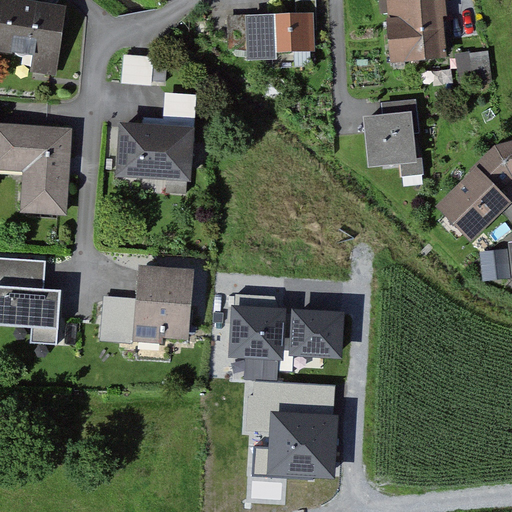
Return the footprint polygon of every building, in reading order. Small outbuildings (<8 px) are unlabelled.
[(3,0),(0,26),(0,46),(43,53),(41,69),(62,72),(72,8),(17,0),(3,0)] [(452,0),(397,0),(402,62),(457,57),(452,0)] [(320,14),(235,17),(236,48),(257,48),(257,59),(285,58),(284,50),(300,50),(316,49),(321,49),(320,14)] [(300,65),(316,65),(316,49),(300,50),(300,65)] [(497,79),(494,52),(463,56),(466,83),(497,79)] [(160,57),(130,55),(128,84),(158,86),(160,57)] [(171,107),(170,119),(150,118),(150,127),(201,130),(203,95),(172,93),(171,107)] [(424,99),(389,102),(389,108),(390,115),(419,112),(421,133),(427,133),(424,99)] [(390,115),(372,117),(377,166),(408,163),(424,161),(424,158),(421,133),(419,112),(390,115)] [(150,127),(128,125),(125,175),(198,179),(201,130),(150,127)] [(71,213),(77,131),(1,126),(0,141),(0,167),(33,170),(31,210),(71,213)] [(511,209),(511,197),(506,191),(511,184),(511,160),(504,146),(480,169),(483,172),(448,207),(481,240),(511,209)] [(431,174),(430,158),(424,158),(424,161),(408,163),(410,176),(431,174)] [(511,250),(488,253),(492,280),(511,277),(511,250)] [(49,260),(0,257),(0,287),(47,289),(48,275),(49,260)] [(200,273),(149,268),(148,282),(143,340),(164,342),(165,333),(195,336),(200,273)] [(47,289),(0,287),(0,325),(38,327),(63,328),(65,290),(47,289)] [(143,298),(115,296),(113,319),(141,322),(143,298)] [(37,343),(62,344),(63,328),(38,327),(37,343)]
